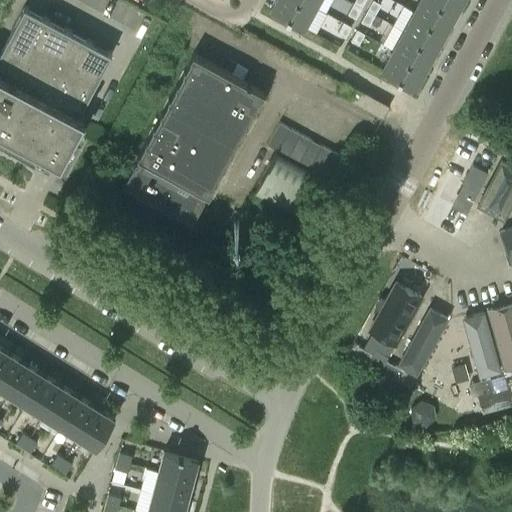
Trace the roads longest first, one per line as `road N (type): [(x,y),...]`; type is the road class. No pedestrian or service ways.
road 1 (residential): [(284,393),(0,222)]
road 2 (residential): [(261,459),(0,301)]
road 3 (residential): [(384,216),(497,0)]
road 4 (residential): [(284,393),(384,216)]
